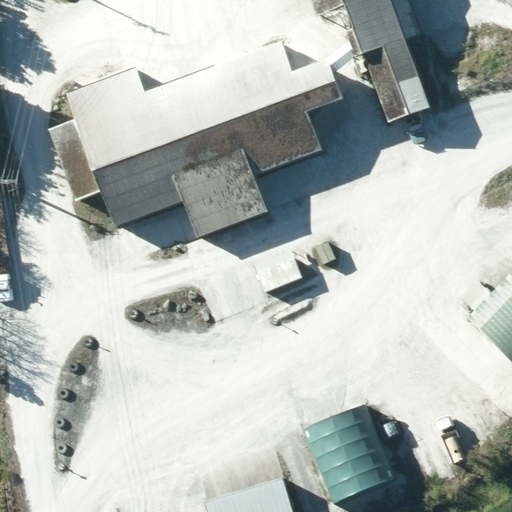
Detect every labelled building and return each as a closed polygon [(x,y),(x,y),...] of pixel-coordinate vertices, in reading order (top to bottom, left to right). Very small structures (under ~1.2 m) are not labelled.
[(374,28),(364,31),(367,41),(348,58),(307,74),(295,40),(152,94),(143,69),(75,95),(85,121),(58,131),(85,201),(114,190),(128,227),(195,202),(209,239),(279,212),(266,177),(338,150),(324,113),(363,98),(354,73),(376,57),(398,123),(445,107),(421,37),(430,34),(418,0),(322,0),(328,17),(366,5),(374,28)] [(479,295),(468,308),(511,350),(511,375),(506,381),(511,386),(511,281),(489,305),(479,295)] [(309,291),(319,307),(330,300),(321,285),(309,291)] [(10,381),(22,381),(23,368),(10,368),(10,381)] [(310,433),(340,505),(402,478),(372,407),(310,433)] [(302,511),(293,481),(217,503),(219,511),(302,511)]
